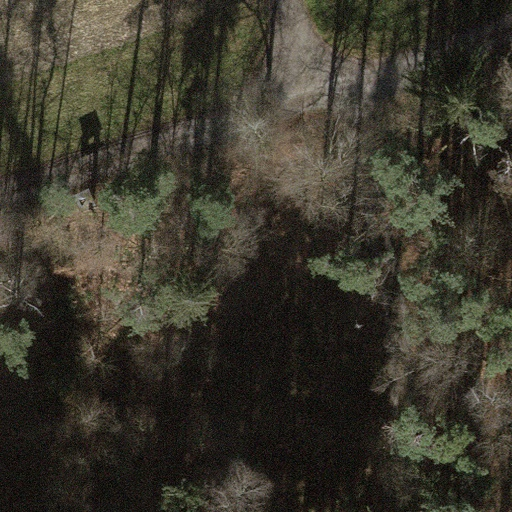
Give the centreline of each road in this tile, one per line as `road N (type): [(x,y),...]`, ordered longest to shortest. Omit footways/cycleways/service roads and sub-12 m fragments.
road 1 (track): [(309,96),(384,511)]
road 2 (track): [(309,96),(0,187)]
road 3 (track): [(511,22),(309,96)]
